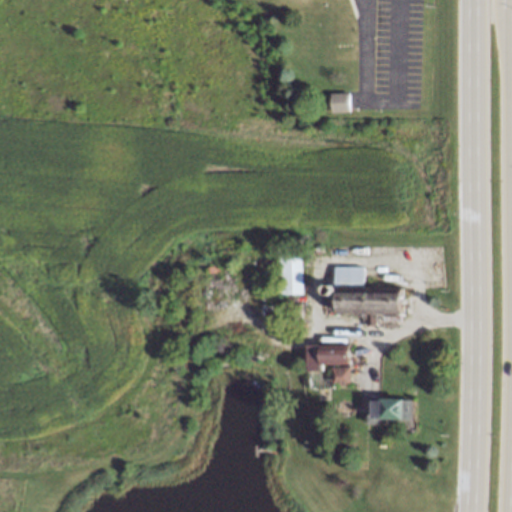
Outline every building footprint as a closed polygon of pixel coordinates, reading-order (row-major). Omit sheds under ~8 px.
[(334,116),(334,96),(352,95),(352,115),(334,116)] [(286,292),(287,252),(303,252),(302,292),(286,292)] [(403,314),(403,287),(364,286),(364,266),(335,266),(334,286),(339,286),(338,312),(363,313),(363,324),(376,324),(376,313),(403,314)] [(319,347),(348,346),(349,366),(319,366),(319,347)] [(348,388),(331,388),(331,392),(307,392),(307,375),(329,374),(329,371),(348,371),(348,388)] [(380,423),(380,420),(371,420),(371,403),(381,403),(381,402),(405,402),(405,423),(380,423)]
